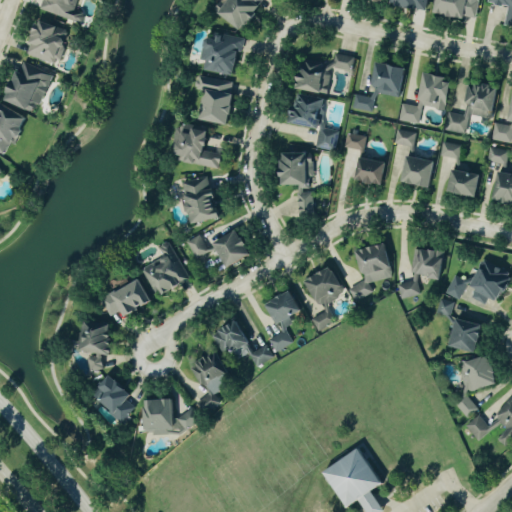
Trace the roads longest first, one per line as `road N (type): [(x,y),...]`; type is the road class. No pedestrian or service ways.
road 1 (residential): [(511,58),(327,21),(285,31),(274,46),(249,167),(253,198),(282,258)]
road 2 (residential): [(156,355),(174,325),(356,215),(412,214),(511,235)]
road 3 (secondary): [(89,511),(0,405)]
